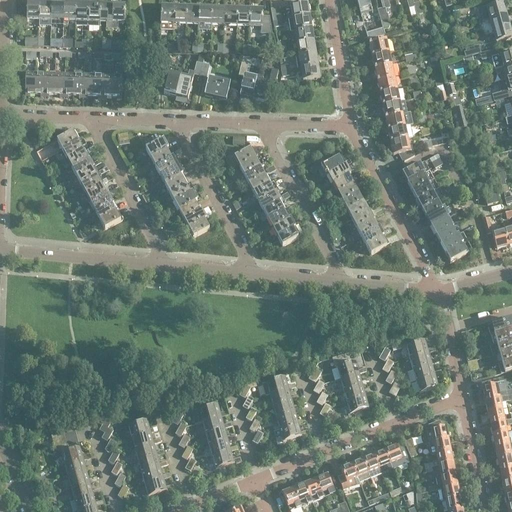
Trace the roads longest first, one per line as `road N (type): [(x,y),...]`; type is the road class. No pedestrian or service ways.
road 1 (residential): [(379,183),(440,148),(474,213),(492,279)]
road 2 (residential): [(339,283),(260,123)]
road 3 (residential): [(255,275),(173,121)]
road 4 (residential): [(161,265),(89,118)]
road 5 (residential): [(161,265),(0,249)]
road 6 (residential): [(349,127),(328,0)]
road 7 (residential): [(434,291),(379,183)]
